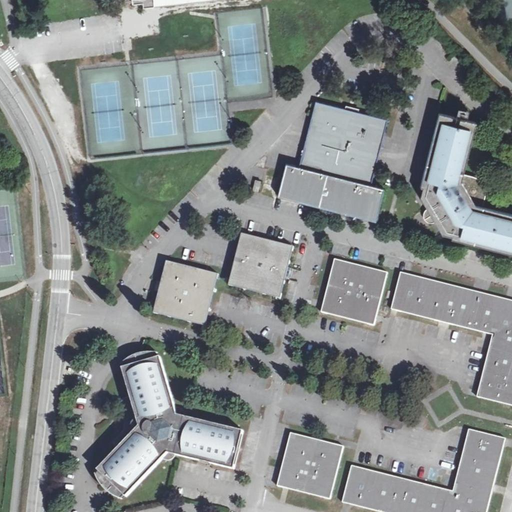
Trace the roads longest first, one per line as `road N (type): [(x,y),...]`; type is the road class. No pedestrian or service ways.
road 1 (tertiary): [(0,76),(53,172),(59,312)]
road 2 (unclassified): [(59,312),(283,366)]
road 3 (tertiary): [(59,312),(35,511)]
road 4 (unclassified): [(318,229),(511,277)]
road 5 (unknown): [(86,511),(98,391),(121,322)]
road 6 (unclassified): [(283,366),(318,229)]
road 7 (unclassified): [(253,504),(283,366)]
